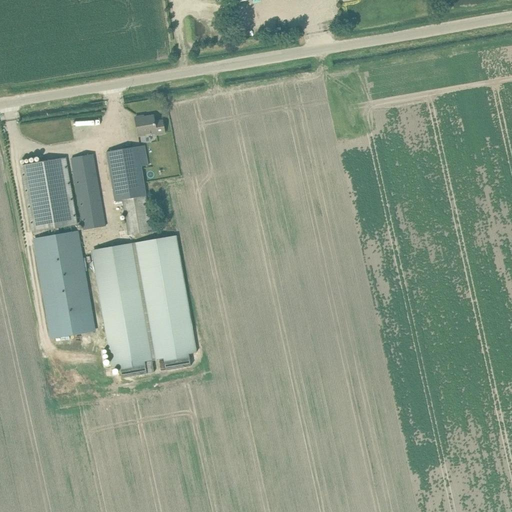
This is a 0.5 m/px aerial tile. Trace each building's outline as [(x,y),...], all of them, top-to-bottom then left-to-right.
[(135,118),(136,127),(138,136),(156,133),(156,135),(164,134),(162,121),(154,122),(153,116),(143,117),(143,116),(135,118)] [(106,152),(108,162),(114,201),(122,200),(127,235),(152,231),(146,196),(138,147),(106,152)] [(71,158),(73,168),(84,230),(105,227),(92,154),(71,158)] [(66,157),(20,164),(32,232),(51,228),(53,236),(60,234),(59,227),(77,224),(66,157)] [(33,239),(50,339),(95,331),(78,231),(60,234),(53,236),(33,239)] [(176,236),(92,250),(112,367),(120,366),(122,378),(154,372),(152,360),(164,358),(166,370),(191,366),(189,354),(196,353),(176,236)]
